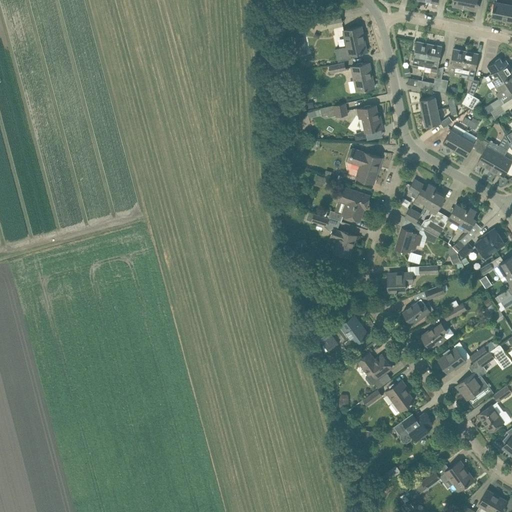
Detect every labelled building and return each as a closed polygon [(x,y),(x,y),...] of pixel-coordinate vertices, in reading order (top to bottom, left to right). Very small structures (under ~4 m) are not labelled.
[(454,0),(453,5),(477,10),(478,0),(454,0)] [(489,0),(495,1),(492,17),(503,19),(503,18),(506,19),(506,20),(511,21),(511,4),(498,2),(497,0),(489,0)] [(324,15),(326,24),(342,20),(341,12),(324,15)] [(343,29),(347,46),(336,48),(338,61),(352,58),(351,54),(367,51),(362,26),(343,29)] [(296,54),(306,54),(305,33),(296,34),(296,54)] [(419,61),(426,63),(430,43),(417,41),(412,66),(418,67),(419,61)] [(426,63),(432,64),(431,70),(437,72),(442,46),(430,43),(426,63)] [(456,69),(462,70),(466,51),(453,48),(448,73),(455,75),(456,69)] [(462,70),(468,71),(467,77),(474,78),(479,53),(466,51),(462,70)] [(492,73),(486,76),(489,82),(491,80),(494,78),(498,84),(511,74),(511,69),(508,62),(506,63),(504,60),(502,61),(500,58),(487,66),(492,73)] [(329,65),(331,73),(347,69),(345,61),(329,65)] [(352,65),(357,90),(374,87),(369,62),(352,65)] [(496,92),(496,93),(499,98),(501,97),(504,102),(511,97),(511,90),(511,74),(498,84),(501,89),(498,91),(496,92)] [(433,89),(439,90),(442,78),(435,77),(433,89)] [(439,90),(446,91),(448,79),(442,78),(439,90)] [(430,81),(428,81),(418,79),(417,86),(429,88),(430,81)] [(468,92),(462,102),(467,105),(473,95),(468,92)] [(420,99),(423,112),(438,109),(435,95),(420,99)] [(467,105),(474,109),(480,98),(473,95),(467,105)] [(320,108),(322,115),(328,114),(328,117),(336,115),(337,117),(347,114),(345,102),(320,108)] [(491,110),(494,108),(491,103),(481,109),(484,115),(491,110)] [(358,108),(360,117),(363,117),(365,131),(383,127),(381,117),(379,117),(376,104),(358,108)] [(457,110),(462,109),(461,104),(456,105),(450,106),(451,113),(457,112),(457,110)] [(491,110),(495,117),(506,111),(501,104),(494,108),(491,110)] [(423,112),(426,125),(441,122),(438,109),(423,112)] [(462,121),(468,125),(471,120),(465,116),(462,121)] [(468,125),(475,129),(478,124),(471,120),(468,125)] [(443,142),(455,149),(463,135),(451,128),(443,142)] [(358,132),(357,136),(358,139),(366,138),(365,131),(358,132)] [(478,162),(490,169),(508,139),(505,134),(495,150),(487,146),(489,142),(483,139),(475,152),(482,155),(478,162)] [(470,149),(475,152),(483,139),(478,136),(474,142),(463,135),(455,149),(467,156),(470,149)] [(490,169),(503,177),(511,161),(511,159),(504,155),(511,144),(508,139),(490,169)] [(382,157),(363,151),(353,148),(349,161),(360,164),(356,177),(374,182),(382,157)] [(414,200),(419,203),(421,200),(427,203),(435,190),(437,187),(429,182),(427,186),(424,184),(415,178),(409,187),(413,190),(411,193),(412,195),(416,197),(414,200)] [(329,217),(341,221),(343,214),(360,219),(364,207),(365,208),(370,195),(342,186),(338,199),(335,211),(331,210),(329,217)] [(435,190),(427,203),(426,204),(432,207),(429,213),(434,216),(446,196),(435,190)] [(453,221),(459,224),(467,209),(457,203),(445,222),(451,225),(453,221)] [(459,224),(460,222),(465,225),(463,230),(467,232),(468,233),(471,228),(478,216),(478,215),(477,216),(474,215),(477,210),(469,206),(467,209),(459,224)] [(416,223),(417,221),(421,213),(410,207),(405,217),(416,223)] [(307,219),(326,225),(329,217),(314,212),(314,213),(309,212),(307,219)] [(431,219),(425,228),(432,232),(437,223),(431,219)] [(438,236),(425,228),(416,223),(414,227),(420,229),(425,230),(425,231),(427,236),(426,239),(435,241),(438,236)] [(432,232),(438,236),(443,226),(437,223),(432,232)] [(402,226),(396,248),(406,251),(406,249),(411,251),(412,247),(416,248),(417,244),(420,244),(423,235),(416,233),(416,232),(412,231),(413,230),(402,226)] [(356,235),(347,232),(341,230),(341,231),(333,228),(331,235),(338,237),(334,251),(350,256),(356,235)] [(467,232),(467,233),(471,238),(477,233),(471,228),(468,233),(467,232)] [(488,234),(476,242),(486,257),(491,254),(490,253),(505,243),(495,228),(487,233),(488,234)] [(460,239),(453,246),(458,251),(464,244),(460,239)] [(458,252),(461,259),(464,256),(464,257),(474,247),(473,247),(468,241),(465,243),(464,244),(458,251),(458,252)] [(451,244),(447,251),(449,252),(451,253),(454,263),(457,263),(462,262),(461,259),(458,252),(458,251),(453,246),(451,244)] [(408,259),(419,262),(421,253),(410,250),(408,259)] [(511,255),(493,267),(500,278),(505,274),(511,269),(511,255)] [(480,267),(484,273),(494,266),(490,260),(480,267)] [(439,272),(438,264),(420,265),(420,273),(439,272)] [(396,272),(396,274),(388,274),(389,290),(406,290),(405,281),(413,281),(413,271),(396,272)] [(481,278),(486,286),(491,283),(486,275),(481,278)] [(425,290),(428,299),(445,292),(441,283),(425,290)] [(493,298),(497,304),(501,301),(511,294),(508,288),(493,298)] [(511,293),(511,294),(501,301),(504,306),(506,308),(511,304),(511,293)] [(489,297),(484,301),(488,307),(493,303),(489,297)] [(403,310),(413,324),(431,311),(430,310),(433,308),(428,300),(424,303),(421,298),(403,310)] [(444,312),(448,319),(467,309),(463,302),(444,312)] [(495,312),(489,316),(493,321),(499,318),(495,312)] [(342,315),(320,332),(325,353),(339,343),(330,331),(337,327),(345,339),(342,342),(347,349),(362,338),(363,339),(365,338),(364,337),(369,334),(354,314),(346,320),(342,315)] [(434,328),(433,327),(421,335),(430,347),(436,342),(438,344),(454,333),(445,320),(434,328)] [(470,355),(475,362),(478,360),(499,344),(496,339),(493,341),(491,340),(470,355)] [(364,346),(360,341),(355,344),(359,350),(364,346)] [(478,360),(482,366),(484,365),(495,357),(499,354),(502,359),(508,354),(500,344),(499,344),(478,360)] [(440,360),(438,362),(442,367),(444,366),(444,367),(448,371),(455,366),(456,368),(466,360),(465,359),(468,357),(468,354),(466,350),(461,353),(456,346),(451,350),(450,348),(443,353),(444,355),(439,359),(440,360)] [(359,360),(368,373),(366,375),(366,377),(371,384),(373,384),(379,380),(377,378),(392,366),(383,353),(375,359),(369,352),(359,360)] [(482,366),(457,384),(467,398),(469,397),(475,405),(492,393),(479,376),(487,370),(484,365),(482,366)] [(386,391),(401,410),(414,400),(406,388),(407,387),(402,379),(386,391)] [(494,394),(499,401),(511,390),(511,380),(511,381),(494,394)] [(362,404),(365,402),(368,405),(383,395),(378,388),(360,401),(362,404)] [(340,397),(339,407),(348,408),(349,398),(340,397)] [(498,414),(491,404),(479,414),(491,430),(504,421),(506,424),(510,420),(511,417),(506,411),(503,410),(498,414)] [(394,426),(400,434),(401,433),(412,435),(416,441),(430,430),(427,426),(431,424),(428,421),(430,419),(425,412),(410,423),(406,417),(394,426)] [(511,453),(511,431),(509,429),(507,430),(509,433),(503,440),(506,443),(503,446),(510,453),(510,452),(511,453)] [(446,470),(459,489),(474,478),(460,460),(446,470)] [(396,464),(383,474),(388,480),(396,474),(401,470),(396,464)] [(413,486),(419,493),(441,477),(435,470),(413,486)] [(479,503),(493,511),(501,511),(508,501),(487,489),(479,503)]
